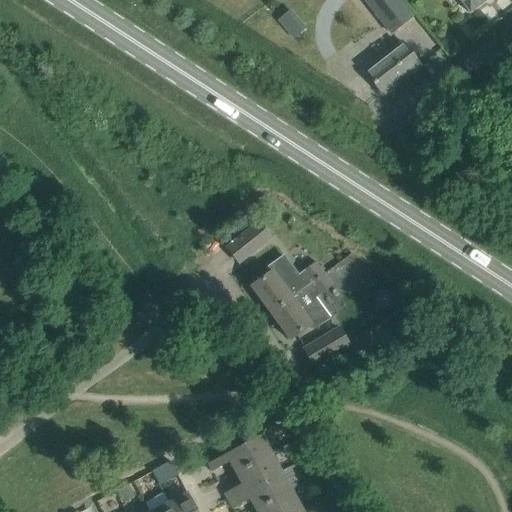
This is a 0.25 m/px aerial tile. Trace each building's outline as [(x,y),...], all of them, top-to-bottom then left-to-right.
[(364,0),(391,33),(411,17),(398,0),(364,0)] [(458,0),(469,14),(486,0),(458,0)] [(402,42),(364,72),(382,95),(420,65),(402,42)] [(258,222),(226,248),(239,263),(270,238),(258,222)] [(303,273),(298,276),(283,256),(267,268),(270,272),(250,287),(270,313),(310,283),(303,273)] [(310,283),(324,273),(317,263),(303,273),(310,283)] [(310,283),(270,313),(289,339),(309,325),(313,329),(329,318),(314,298),(332,284),(324,273),(310,283)] [(303,349),(314,366),(348,345),(338,328),(303,349)] [(237,472),(271,453),(261,435),(207,464),(212,472),(231,461),(237,472)] [(228,501),(281,472),(271,453),(237,472),(243,483),(224,494),(228,501)] [(170,462),(159,468),(164,478),(176,472),(170,462)] [(258,509),(291,490),(281,472),(228,501),(232,509),(252,498),(258,509)] [(128,485),(116,491),(120,500),(133,493),(128,485)] [(294,511),(301,508),(291,490),(258,509),(259,511),(294,511)] [(197,511),(187,492),(168,503),(173,511),(197,511)] [(173,511),(168,503),(150,511),(173,511)]
